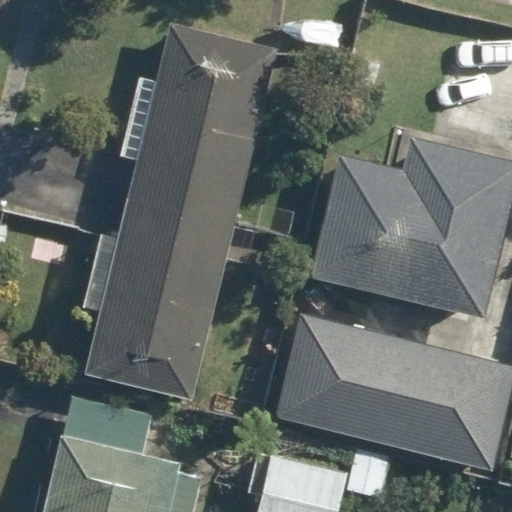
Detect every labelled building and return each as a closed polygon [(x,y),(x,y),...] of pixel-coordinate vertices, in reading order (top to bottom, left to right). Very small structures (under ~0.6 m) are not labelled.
[(265,57),(158,28),(66,376),(173,405),(265,57)] [(390,166),(326,150),(294,281),(469,324),(508,165),(396,138),(390,166)] [(501,363),(286,312),(260,421),(475,472),(501,363)] [(187,511),(198,471),(52,434),(32,511),(187,511)] [(331,511),(338,469),(252,455),(242,511),(331,511)]
